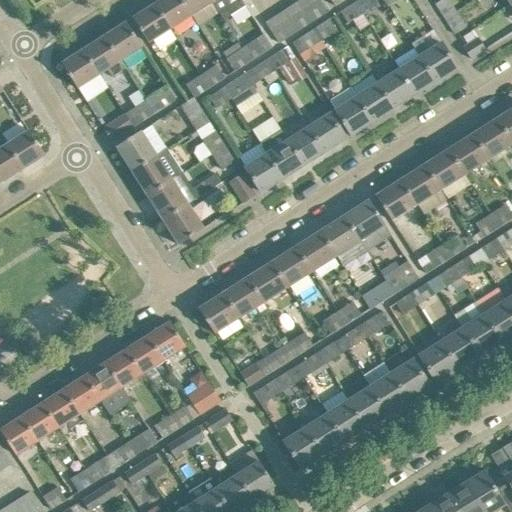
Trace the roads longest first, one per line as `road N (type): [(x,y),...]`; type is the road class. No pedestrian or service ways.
road 1 (residential): [(178,296),(511,82)]
road 2 (residential): [(330,511),(511,399)]
road 3 (residential): [(0,402),(178,296)]
road 4 (residential): [(178,296),(80,153)]
